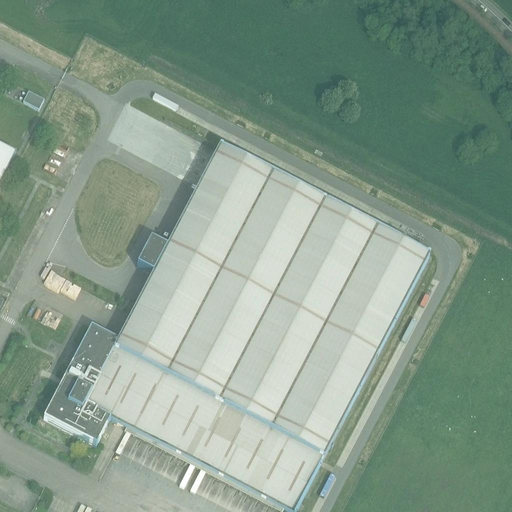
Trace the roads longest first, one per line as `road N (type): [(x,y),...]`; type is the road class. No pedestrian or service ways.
road 1 (unknown): [(227,511),(133,461),(78,483)]
road 2 (unknown): [(30,274),(77,304),(57,365)]
